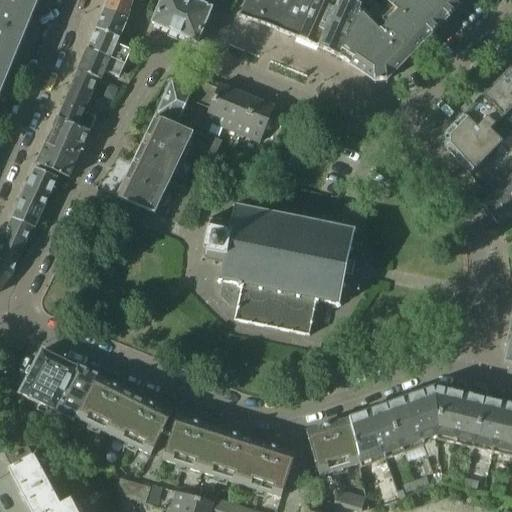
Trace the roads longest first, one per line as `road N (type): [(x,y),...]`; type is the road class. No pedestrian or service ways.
road 1 (residential): [(388,127),(233,67),(171,52),(151,66),(76,185),(18,312),(24,322),(182,395),(248,418),(306,412),(430,370),(511,384)]
road 2 (residential): [(0,169),(70,0)]
road 3 (residential): [(388,127),(511,6)]
